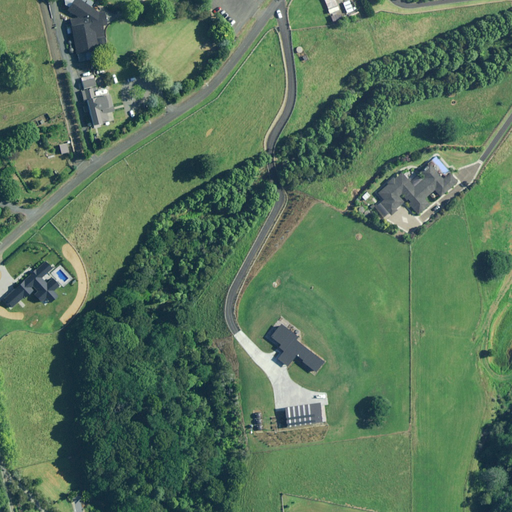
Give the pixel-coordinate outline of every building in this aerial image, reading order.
[(69,19),(76,54),(97,50),(95,39),(104,38),(101,25),(106,25),(104,12),(97,14),(79,0),(73,0),(66,9),(77,18),(69,19)] [(323,0),(327,9),(336,5),(333,0),(323,0)] [(352,10),(349,1),(343,3),(346,12),(352,10)] [(91,74),(78,78),(91,126),(113,120),(106,93),(92,96),(90,87),(95,86),(91,74)] [(72,151),(70,143),(59,145),(60,154),(72,151)] [(442,180),(429,165),(419,174),(423,178),(413,186),(400,172),(376,193),(383,200),(376,207),(383,214),(386,218),(404,202),(399,197),(400,195),(418,215),(430,205),(424,198),(433,190),(439,197),(457,182),(449,173),(442,180)]
